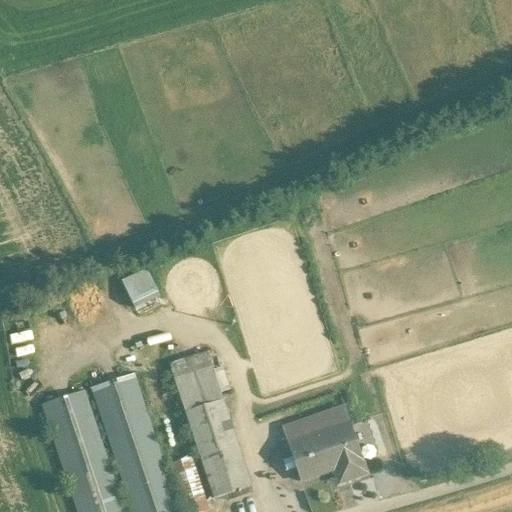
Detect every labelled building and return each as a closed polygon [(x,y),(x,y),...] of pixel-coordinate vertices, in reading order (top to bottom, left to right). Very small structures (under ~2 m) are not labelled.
[(151,270),(123,283),(133,304),(160,292),(151,270)] [(210,363),(173,376),(191,432),(228,420),(210,363)] [(208,511),(162,373),(142,380),(186,511),(208,511)] [(179,511),(134,376),(90,390),(130,511),(179,511)] [(124,511),(84,392),(40,407),(75,511),(124,511)] [(281,426),(288,446),(350,425),(343,405),(281,426)] [(228,420),(191,432),(214,500),(251,488),(228,420)] [(350,425),(288,446),(301,483),(344,468),(348,482),(367,476),(362,462),(350,425)]
